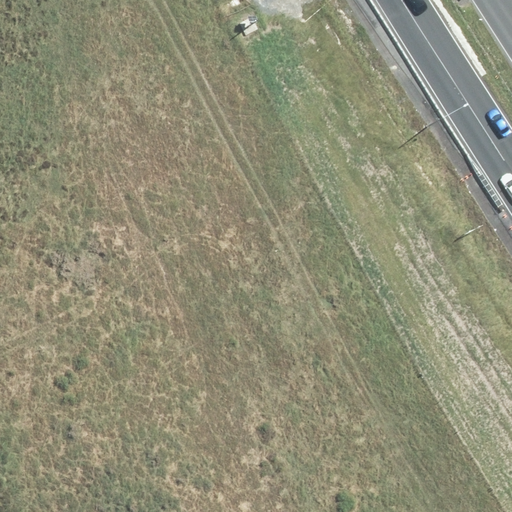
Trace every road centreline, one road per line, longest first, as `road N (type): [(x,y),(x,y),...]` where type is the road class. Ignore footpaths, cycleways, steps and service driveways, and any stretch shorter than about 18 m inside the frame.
road 1 (unknown): [(0,105),(25,102),(84,116),(324,511)]
road 2 (motorway): [(511,166),(405,0)]
